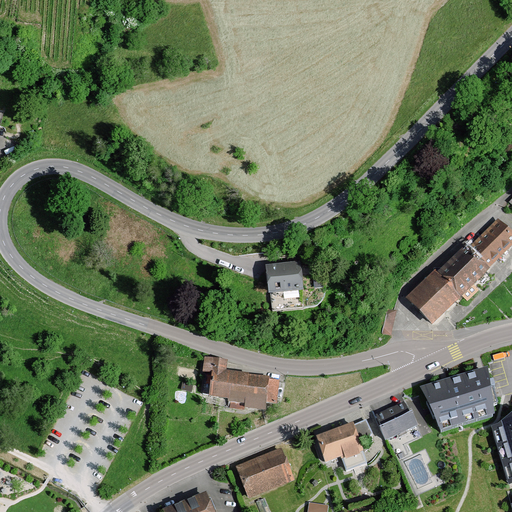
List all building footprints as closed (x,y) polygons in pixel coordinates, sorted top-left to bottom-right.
[(511,244),(511,230),(498,215),(469,243),(490,265),(511,244)] [(490,265),(469,243),(439,272),(461,295),(466,301),(479,289),(472,282),(490,265)] [(302,288),(299,261),(263,264),(266,292),(302,288)] [(461,295),(439,272),(436,270),(407,298),(432,324),(461,295)] [(225,370),(226,359),(204,355),(201,372),(211,373),(207,395),(227,398),(226,404),(263,410),(265,402),(275,403),(279,379),(225,370)] [(487,365),(419,386),(440,431),(494,413),(487,365)] [(417,424),(405,400),(373,415),(385,440),(417,424)] [(352,421),(315,435),(326,463),(362,449),(352,421)] [(502,428),(493,431),(511,490),(511,489),(511,421),(501,425),(502,428)] [(280,448),(235,465),(249,499),(293,481),(280,448)] [(212,511),(204,491),(161,508),(162,511),(212,511)] [(308,511),(310,511),(329,511),(331,502),(309,500),(308,511)]
